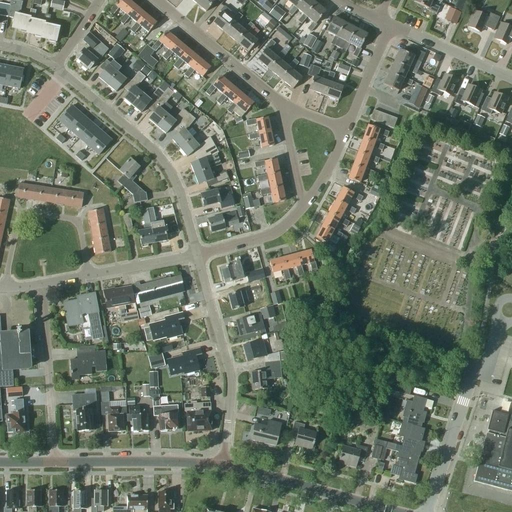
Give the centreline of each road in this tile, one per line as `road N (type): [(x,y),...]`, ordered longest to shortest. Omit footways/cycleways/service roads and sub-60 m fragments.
road 1 (residential): [(426,511),(474,365),(492,246)]
road 2 (residential): [(198,253),(167,168),(55,66)]
road 3 (residential): [(222,463),(230,386),(198,253)]
road 4 (residential): [(4,286),(20,213),(77,219),(88,274)]
road 5 (tertiary): [(395,511),(222,463)]
road 6 (residential): [(54,461),(42,284)]
road 7 (tertiary): [(222,463),(54,461)]
road 8 (residential): [(281,105),(153,0)]
road 9 (residential): [(511,79),(390,25)]
